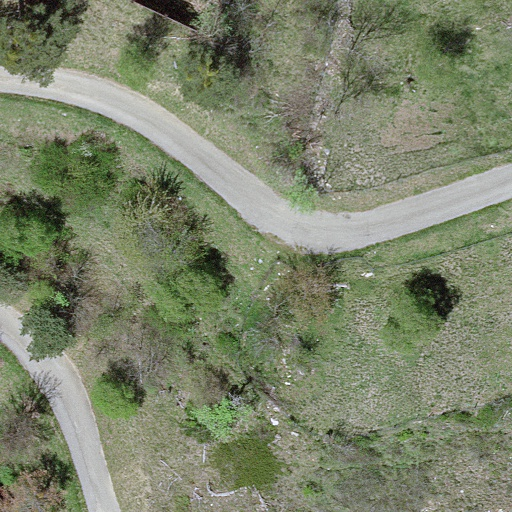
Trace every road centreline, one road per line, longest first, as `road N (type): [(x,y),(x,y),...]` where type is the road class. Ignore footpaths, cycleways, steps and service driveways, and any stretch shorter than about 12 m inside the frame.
road 1 (track): [(0,75),(114,96),(283,223),(337,234),(511,181)]
road 2 (track): [(105,511),(49,361),(0,316)]
